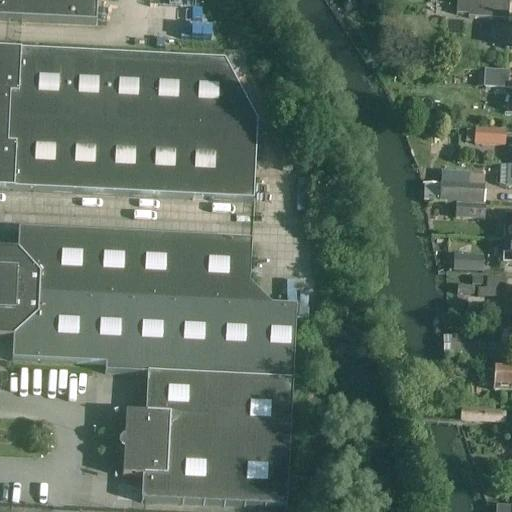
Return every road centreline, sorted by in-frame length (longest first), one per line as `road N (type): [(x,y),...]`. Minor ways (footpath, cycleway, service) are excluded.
road 1 (unknown): [(0,219),(279,227)]
road 2 (unclassified): [(0,407),(82,411),(78,485),(0,483)]
